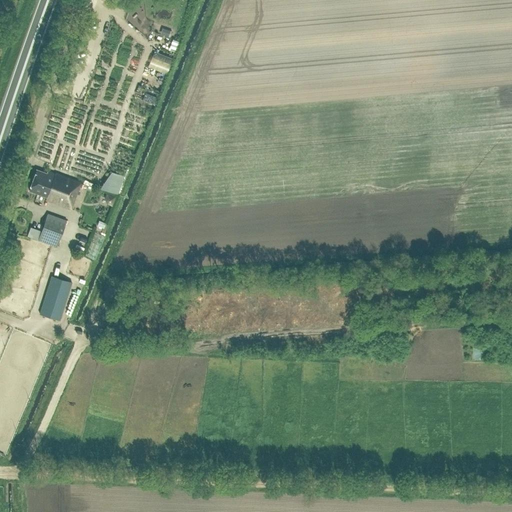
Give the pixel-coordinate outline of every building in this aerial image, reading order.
[(154,52),(152,56),(171,64),(173,58),(154,51),(154,52)] [(70,208),(77,189),(78,189),(81,182),(64,176),(47,170),(46,173),(36,169),(28,190),(46,197),(45,199),(70,208)] [(103,183),(99,188),(117,194),(119,188),(103,183)] [(37,240),(56,247),(66,220),(47,213),(37,240)] [(51,276),(39,314),(59,320),(71,282),(51,276)] [(335,298),(195,307),(198,349),(338,340),(335,298)]
